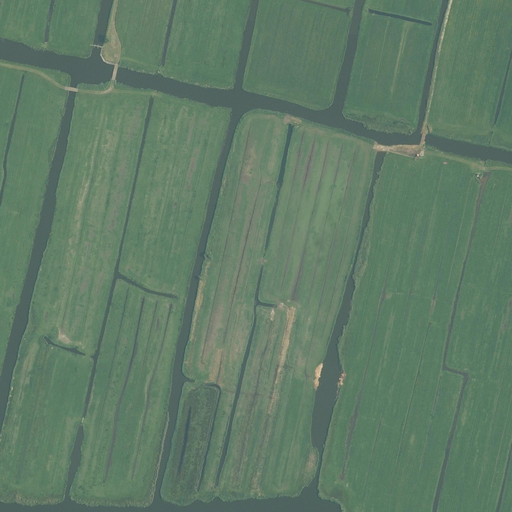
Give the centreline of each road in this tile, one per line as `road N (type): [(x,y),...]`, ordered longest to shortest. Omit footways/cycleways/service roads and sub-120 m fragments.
road 1 (track): [(287,118),(374,147),(420,152),(451,0)]
road 2 (track): [(0,63),(64,88),(104,92),(113,80)]
